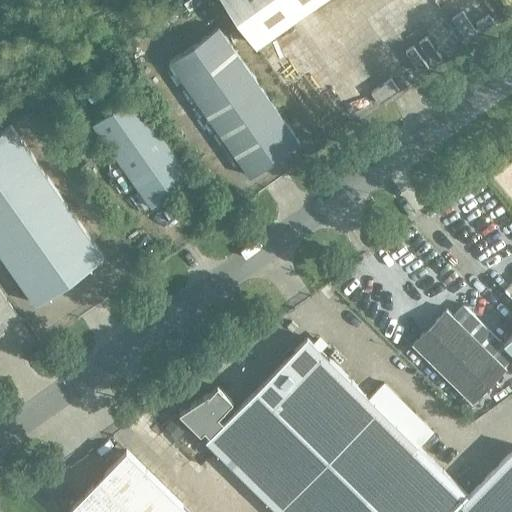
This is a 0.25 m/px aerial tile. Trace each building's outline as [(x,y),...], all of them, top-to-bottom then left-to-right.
[(318,0),(223,0),(255,45),(318,0)] [(456,8),(443,16),(458,38),(470,30),(456,8)] [(431,58),(449,48),(435,23),(417,33),(431,58)] [(218,27),(168,61),(249,176),(299,141),(218,27)] [(396,57),(385,65),(400,85),(411,76),(396,57)] [(79,88),(93,107),(126,84),(112,65),(79,88)] [(384,75),(362,89),(372,104),(394,90),(384,75)] [(176,187),(180,193),(178,194),(192,214),(211,200),(198,180),(193,184),(189,178),(191,177),(133,94),(93,122),(151,205),(176,187)] [(23,110),(11,117),(21,135),(33,129),(23,110)] [(10,125),(0,131),(0,252),(36,303),(103,256),(10,125)] [(41,136),(32,141),(44,159),(52,154),(41,136)] [(0,329),(19,317),(0,290),(0,329)] [(504,365),(511,356),(511,350),(504,343),(462,304),(453,315),(446,308),(412,344),(471,402),(506,367),(504,365)] [(451,511),(468,495),(418,446),(328,357),(327,357),(307,337),(235,410),(210,436),(206,440),(279,511),(451,511)] [(208,393),(179,413),(200,434),(204,430),(210,436),(235,410),(230,404),(232,401),(217,386),(209,395),(208,393)] [(172,419),(166,426),(176,436),(183,430),(172,419)] [(511,511),(511,449),(468,495),(451,511),(511,511)] [(70,508),(74,511),(189,511),(126,450),(70,508)] [(213,510),(233,511),(234,497),(213,497),(213,510)]
